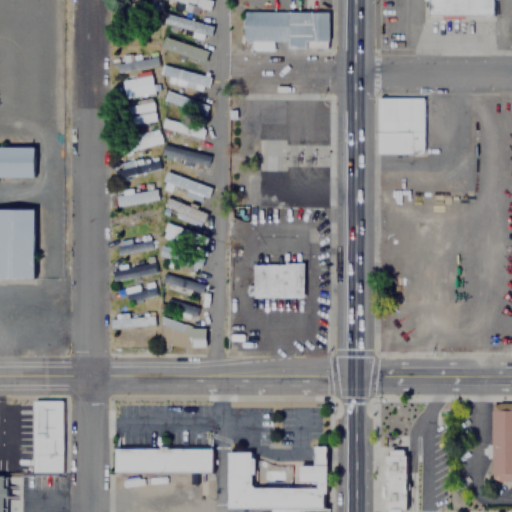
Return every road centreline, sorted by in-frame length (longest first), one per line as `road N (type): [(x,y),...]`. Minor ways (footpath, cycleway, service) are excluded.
road 1 (trunk): [(359,0),(356,511)]
road 2 (residential): [(218,376),(220,0)]
road 3 (residential): [(94,0),(95,376)]
road 4 (residential): [(511,75),(256,75)]
road 5 (tertiary): [(357,374),(511,375)]
road 6 (tertiary): [(95,376),(245,376)]
road 7 (residential): [(94,511),(95,376)]
